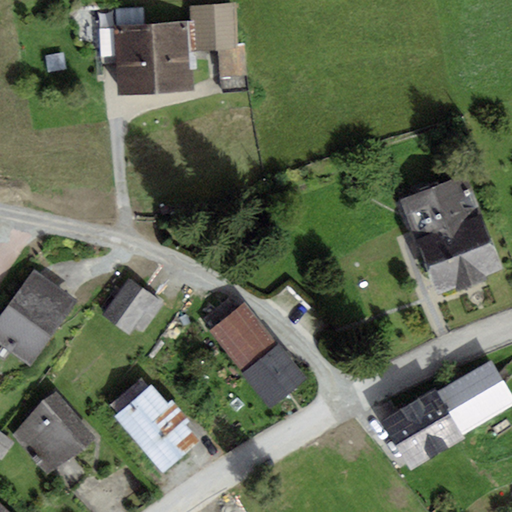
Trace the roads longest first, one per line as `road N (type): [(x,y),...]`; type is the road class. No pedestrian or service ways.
road 1 (residential): [(0,209),(127,239),(245,298),(352,402)]
road 2 (residential): [(168,511),(352,402)]
road 3 (residential): [(352,402),(511,324)]
